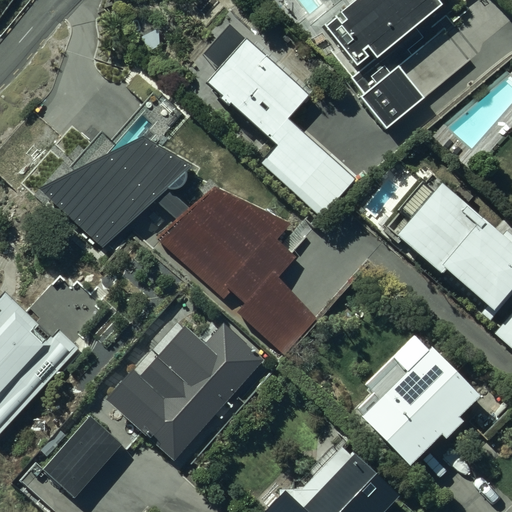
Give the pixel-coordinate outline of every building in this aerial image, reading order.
[(433,0),(337,0),(303,26),(356,95),(451,24),(433,0)] [(244,39),(204,82),(272,145),(255,163),(319,223),(362,177),(299,120),(292,127),(286,121),(307,98),(292,83),(296,78),(256,41),(251,46),(244,39)] [(399,75),(357,109),(383,141),(425,107),(399,75)] [(123,227),(178,162),(200,181),(220,157),(198,138),(201,135),(159,100),(90,182),(72,166),(41,202),(87,240),(108,215),(123,227)] [(511,293),(511,254),(443,196),(400,247),(488,321),(511,293)] [(302,317),(274,290),(247,319),(276,346),(302,317)] [(0,307),(0,436),(73,358),(8,299),(0,307)] [(511,323),(494,344),(511,359),(511,323)] [(107,410),(170,469),(246,389),(183,329),(107,410)] [(430,360),(363,425),(409,471),(476,406),(430,360)] [(123,451),(91,423),(42,479),(74,506),(123,451)] [(390,511),(398,505),(336,447),(275,511),(390,511)]
